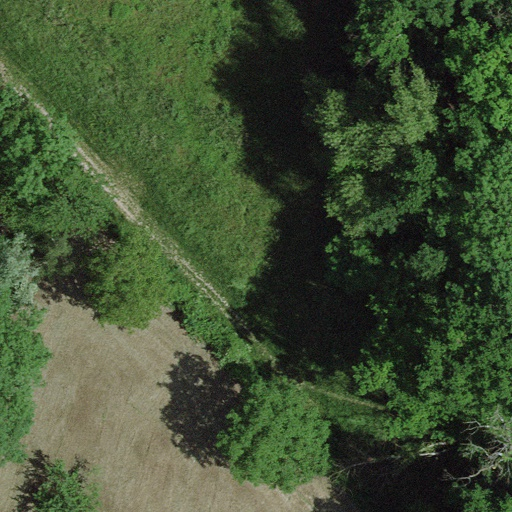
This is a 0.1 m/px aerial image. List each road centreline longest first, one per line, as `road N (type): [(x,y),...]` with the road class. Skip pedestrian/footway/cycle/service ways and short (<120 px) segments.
road 1 (track): [(0,85),(275,385),(404,511)]
road 2 (track): [(450,0),(460,89),(511,310)]
